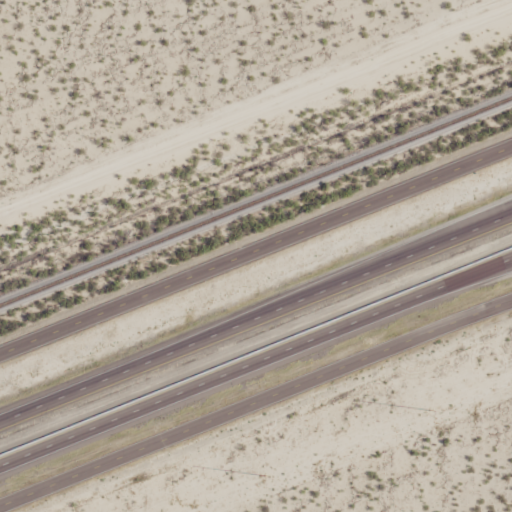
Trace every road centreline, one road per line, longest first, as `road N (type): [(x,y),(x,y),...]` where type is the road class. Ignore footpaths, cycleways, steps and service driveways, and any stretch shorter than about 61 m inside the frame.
road 1 (motorway): [(511,213),(0,422)]
road 2 (motorway): [(0,465),(511,257)]
road 3 (residential): [(0,354),(511,147)]
road 4 (residential): [(511,318),(30,511)]
road 5 (motorway): [(511,202),(172,352)]
